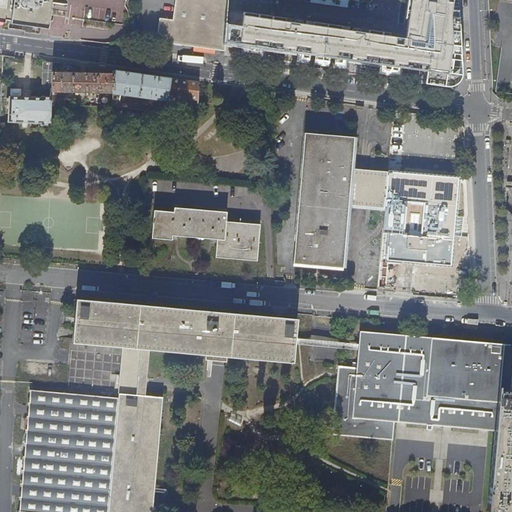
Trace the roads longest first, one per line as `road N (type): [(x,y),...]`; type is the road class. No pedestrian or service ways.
road 1 (residential): [(0,271),(488,313)]
road 2 (residential): [(0,42),(477,110)]
road 3 (residential): [(488,313),(477,110)]
